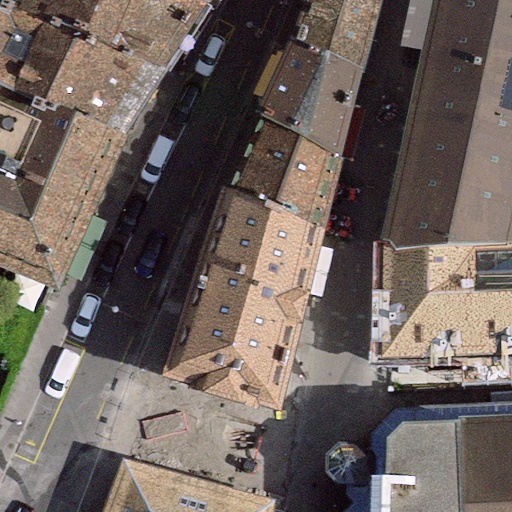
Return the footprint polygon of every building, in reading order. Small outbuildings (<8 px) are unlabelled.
[(0,0),(0,6),(148,70),(188,5),(176,0),(0,0)] [(353,72),(370,0),(295,0),(278,43),(353,72)] [(511,0),(428,0),(375,255),(507,250),(509,242),(511,224),(511,0)] [(0,95),(103,137),(148,70),(0,6),(0,95)] [(329,164),(353,72),(278,43),(244,122),(329,164)] [(0,274),(41,291),(103,137),(0,95),(0,274)] [(311,234),(329,164),(244,122),(211,192),(311,234)] [(260,420),(311,234),(211,192),(142,385),(260,420)] [(511,352),(511,241),(509,242),(507,250),(375,255),(374,359),(499,354),(511,352)] [(511,511),(511,411),(390,416),(365,440),(365,459),(355,458),(344,451),(332,450),(318,459),(317,475),(326,489),(344,490),(343,501),(348,508),(343,511),(511,511)] [(264,511),(265,505),(112,465),(94,511),(264,511)]
